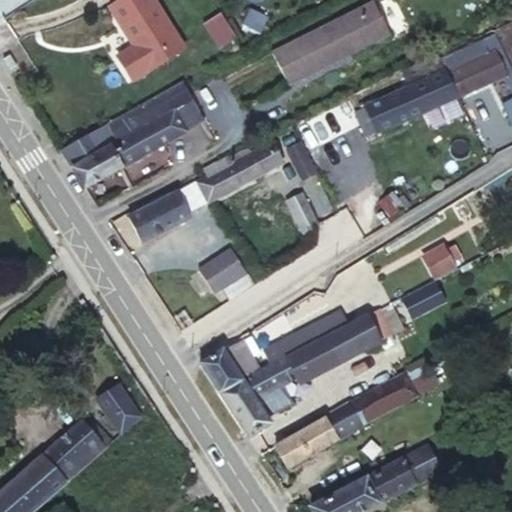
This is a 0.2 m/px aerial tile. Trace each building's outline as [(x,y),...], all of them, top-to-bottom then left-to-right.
[(155,0),(119,0),(110,6),(135,46),(118,56),(133,80),(185,47),(155,0)] [(272,52),(288,83),(389,33),(373,1),(272,52)] [(231,27),(220,10),(203,21),(214,38),(215,37),(231,27)] [(511,23),(494,32),(511,68),(511,23)] [(231,27),(215,37),(220,45),(236,34),(231,27)] [(481,40),(440,59),(445,70),(457,97),(504,74),(494,52),(487,56),(483,44),(481,40)] [(488,41),(483,44),(487,56),(494,52),(488,41)] [(440,59),(439,56),(402,73),(408,86),(410,86),(445,70),(440,59)] [(410,86),(421,112),(457,97),(445,70),(410,86)] [(85,187),(204,121),(182,82),(61,150),(85,187)] [(410,86),(408,86),(353,111),(365,136),(421,112),(410,86)] [(511,125),(511,98),(501,104),(511,125)] [(226,156),(203,167),(204,169),(207,175),(195,180),(209,201),(279,163),(267,143),(250,152),(248,147),(229,156),(232,162),(230,163),(227,158),(226,156)] [(209,201),(195,180),(128,216),(141,242),(190,217),(188,212),(209,201)] [(302,233),(318,224),(302,193),(286,202),(302,233)] [(391,218),(405,208),(393,193),(380,203),(391,218)] [(454,266),(452,262),(446,251),(443,245),(423,257),(433,276),(454,266)] [(446,251),(452,262),(461,257),(455,246),(446,251)] [(232,248),(204,266),(219,289),(247,272),(232,248)] [(426,304),(421,296),(411,302),(416,310),(426,304)] [(264,351),(271,364),(287,356),(324,336),(344,325),(337,312),(264,351)] [(380,340),(366,313),(344,325),(324,336),(338,362),(380,340)] [(301,382),(338,362),(324,336),(287,356),(298,376),(301,382)] [(222,349),(200,363),(219,392),(242,378),(258,369),(242,341),(224,350),(222,349)] [(242,378),(219,392),(249,437),(271,422),(267,417),(294,402),(284,384),(298,376),(287,356),(271,364),(258,369),(242,378)] [(418,394),(407,372),(349,403),(362,425),(418,394)] [(111,420),(132,406),(117,385),(96,399),(111,420)] [(349,403),(276,446),(289,467),(338,438),(362,425),(349,403)] [(70,478),(106,447),(82,420),(46,451),(70,478)] [(359,511),(440,470),(426,445),(368,476),(310,507),(312,511),(359,511)] [(0,511),(31,511),(70,478),(46,451),(0,492),(0,511)]
